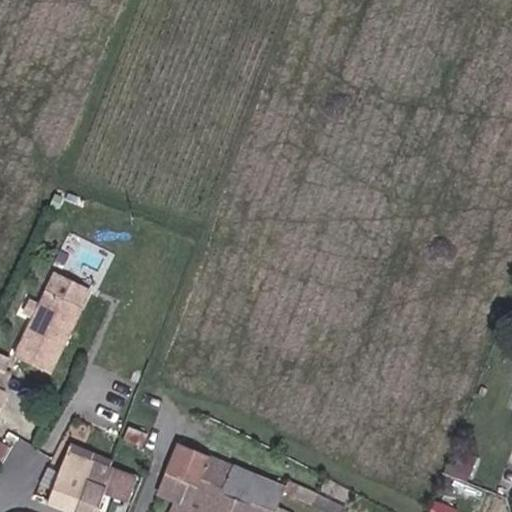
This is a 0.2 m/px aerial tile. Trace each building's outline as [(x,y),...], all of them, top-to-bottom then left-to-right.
[(92,312),(53,293),(23,359),(61,377),(92,312)] [(0,420),(2,421),(22,376),(0,366),(0,420)] [(16,450),(0,440),(0,465),(7,469),(16,450)] [(187,446),(166,495),(182,502),(178,511),(285,511),(293,489),(187,446)] [(79,448),(57,503),(78,511),(108,511),(112,496),(135,504),(146,478),(79,448)] [(479,480),(485,462),(470,456),(464,474),(479,480)]
